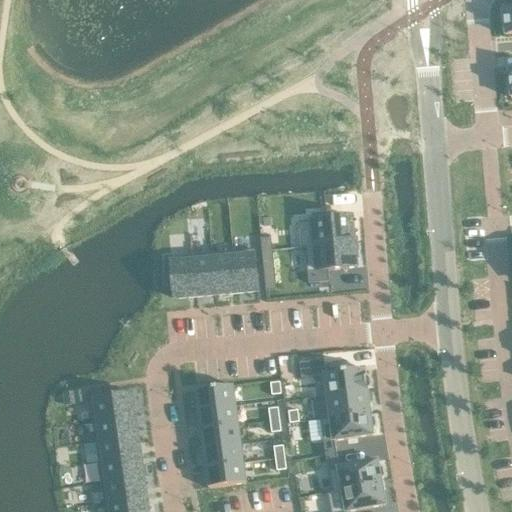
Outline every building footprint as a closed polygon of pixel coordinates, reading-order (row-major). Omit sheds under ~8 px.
[(511,10),(503,11),(505,37),(508,37),(509,37),(511,36),(511,10)] [(312,222),(298,223),(300,249),(305,249),(305,247),(353,243),(353,242),(351,218),(337,219),(336,213),(311,215),(312,222)] [(353,243),(305,247),(305,249),(308,284),(329,282),(328,270),(356,268),(355,255),(357,255),(356,241),(353,242),(353,243)] [(272,242),(261,243),(262,252),(273,251),(272,242)] [(254,250),(233,252),(237,294),(258,292),(254,250)] [(273,251),(262,252),(263,261),(274,259),(273,251)] [(233,252),(213,254),(217,296),(237,294),(233,252)] [(213,254),(192,256),(196,298),(217,296),(213,254)] [(192,256),(171,258),(173,275),(174,287),(175,300),(196,298),(192,256)] [(274,259),(263,261),(264,269),(274,268),(274,259)] [(274,268),(264,269),(265,278),(275,277),(274,268)] [(275,277),(264,278),(265,288),(265,291),(276,290),(275,277)] [(324,361),(299,364),(301,379),(319,376),(322,398),(367,392),(367,390),(368,390),(371,387),(370,378),(366,376),(365,376),(364,370),(325,375),(324,361)] [(280,383),(271,384),(272,396),(282,395),(280,383)] [(234,387),(196,392),(198,412),(236,407),(234,387)] [(367,392),(322,398),(325,419),(325,420),(370,414),(367,392)] [(84,393),(74,394),(76,404),(85,403),(84,393)] [(74,394),(65,395),(67,405),(76,404),(74,394)] [(95,401),(90,402),(93,423),(134,417),(131,396),(104,399),(95,401)] [(236,407),(198,412),(201,431),(239,426),(236,407)] [(278,409),(269,410),(270,422),(280,421),(278,409)] [(298,411),(289,412),(290,424),(300,423),(298,411)] [(325,419),(320,419),(323,443),(326,457),(337,455),(334,441),(373,436),(372,431),(373,430),(376,427),(375,419),(372,416),(370,417),(370,414),(325,420),(325,419)] [(134,417),(93,423),(96,443),(137,437),(134,417)] [(280,421),(270,422),(272,434),(281,432),(280,421)] [(239,426),(201,431),(203,450),(241,445),(239,426)] [(137,437),(96,443),(99,463),(140,457),(137,437)] [(241,445),(203,450),(206,469),(244,464),(241,445)] [(284,447),(274,448),(276,460),(285,459),(284,447)] [(337,455),(326,457),(328,471),(332,492),(332,493),(381,484),(381,481),(382,480),(385,477),(383,469),(380,466),(378,467),(377,462),(339,469),(337,455)] [(140,457),(99,463),(102,483),(143,477),(140,457)] [(285,459),(276,460),(277,472),(287,470),(285,459)] [(244,464),(206,469),(209,489),(246,484),(244,464)] [(143,477),(102,483),(105,504),(146,498),(143,477)] [(332,492),(327,493),(330,511),(353,511),(385,506),(381,484),(332,493),(332,492)] [(148,511),(146,498),(105,504),(105,511),(148,511)]
